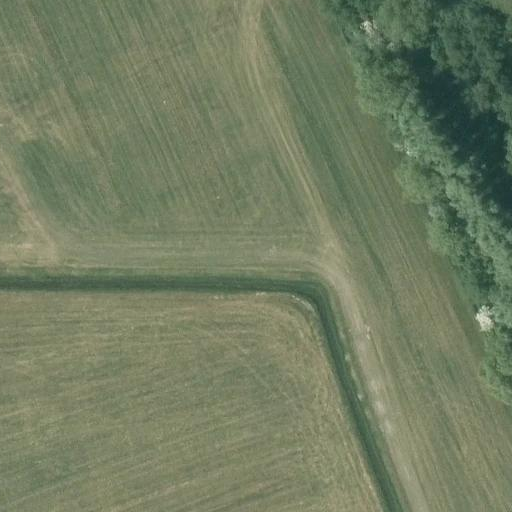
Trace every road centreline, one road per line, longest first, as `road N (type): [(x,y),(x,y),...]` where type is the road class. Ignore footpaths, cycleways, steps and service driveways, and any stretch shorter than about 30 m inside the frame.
road 1 (track): [(417,511),(343,295),(231,58),(241,0)]
road 2 (track): [(327,265),(310,249),(274,244),(77,248),(26,195),(0,141)]
